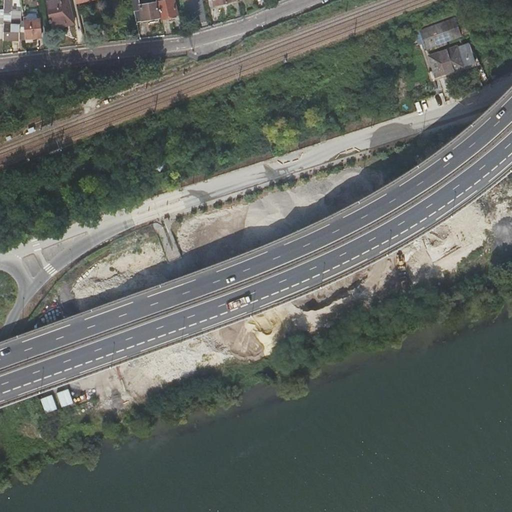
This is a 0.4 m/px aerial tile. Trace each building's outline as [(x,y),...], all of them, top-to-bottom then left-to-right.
[(5,10),(9,10),(13,11),(13,0),(5,0),(5,10)] [(48,0),(54,26),(61,25),(67,24),(66,20),(74,18),(70,0),(48,0)] [(131,0),(137,23),(163,17),(163,16),(159,0),(131,0)] [(159,0),(163,16),(166,18),(168,18),(169,15),(173,14),(174,18),(179,17),(178,13),(180,13),(176,0),(159,0)] [(420,28),(423,36),(426,45),(460,32),(453,14),(420,28)] [(34,43),(34,42),(34,40),(42,40),(40,17),(34,17),(26,18),(25,19),(27,44),(34,43)] [(5,23),(4,37),(4,38),(13,39),(13,40),(19,40),(19,39),(20,39),(21,23),(17,23),(5,23)] [(482,70),(477,58),(470,61),(476,73),(482,70)]
